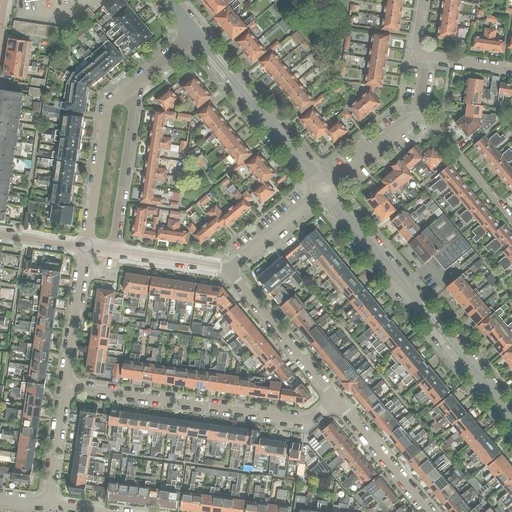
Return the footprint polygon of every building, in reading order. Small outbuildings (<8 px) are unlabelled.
[(102,26),(123,8),(127,5),(124,1),(125,0),(124,0),(112,0),(102,9),(107,15),(102,18),(103,19),(99,22),(102,26)] [(214,16),(234,0),(215,0),(206,8),(207,7),(212,14),(214,13),(215,14),(214,16)] [(216,21),(222,29),(224,27),(226,25),(237,16),(233,11),(244,1),(243,0),(237,0),(215,19),(216,19),(218,20),(216,21)] [(292,7),(287,0),(286,0),(280,5),(286,12),(292,7)] [(452,0),(443,0),(442,12),(458,14),(460,1),(452,0)] [(403,6),(385,3),(383,16),(401,19),(403,6)] [(112,20),(117,25),(107,33),(111,37),(120,29),(135,16),(134,14),(135,13),(129,5),(112,20)] [(84,12),(90,19),(94,15),(89,8),(84,12)] [(79,16),(85,23),(90,19),(84,12),(79,16)] [(456,27),(458,14),(442,12),(440,24),(456,27)] [(124,35),(115,42),(118,46),(145,24),(144,24),(143,25),(141,24),(143,22),(137,15),(135,16),(120,29),(124,35)] [(75,20),(80,27),(85,23),(79,16),(75,20)] [(225,29),(224,30),(229,37),(231,36),(232,38),(231,38),(232,39),(236,36),(247,27),(253,22),(255,21),(251,16),(243,23),(238,18),(238,17),(237,16),(226,25),(224,27),(225,29)] [(383,16),(381,29),(394,31),(399,32),(401,19),(383,16)] [(70,23),(76,31),(80,27),(75,20),(70,23)] [(18,35),(20,22),(14,21),(12,34),(18,35)] [(20,22),(18,35),(25,36),(27,23),(20,22)] [(256,25),(253,22),(247,27),(250,30),(256,25)] [(27,23),(25,36),(29,36),(31,37),(33,24),(27,23)] [(64,26),(68,35),(71,34),(76,31),(70,23),(64,26)] [(33,24),(31,37),(38,38),(40,25),(33,24)] [(145,25),(145,24),(118,46),(122,51),(128,45),(133,50),(146,40),(146,41),(153,35),(147,26),(145,28),(143,26),(145,25)] [(454,40),(455,35),(456,27),(440,24),(438,37),(454,40)] [(40,25),(38,38),(41,38),(44,39),(46,26),(40,25)] [(46,26),(44,39),(50,40),(52,27),(46,26)] [(59,28),(63,37),(68,35),(64,26),(59,28)] [(52,27),(50,40),(54,40),(63,37),(59,28),(52,27)] [(472,48),(487,50),(488,45),(490,29),(484,28),(483,38),(474,36),(472,48)] [(497,30),(490,29),(488,45),(487,50),(503,53),(504,47),(505,41),(495,40),(497,30)] [(258,41),(249,31),(236,42),(244,52),(258,41)] [(304,41),(297,32),(290,38),(297,47),(304,41)] [(388,48),(390,34),(389,34),(389,35),(372,32),(370,45),(388,48)] [(103,45),(99,49),(114,67),(121,62),(120,60),(121,59),(123,60),(124,59),(121,55),(112,45),(104,36),(103,36),(100,39),(99,40),(103,45)] [(44,39),(41,38),(41,44),(40,45),(53,47),(54,40),(50,40),(44,39)] [(9,39),(7,51),(29,55),(30,47),(39,48),(39,44),(39,43),(31,42),(28,42),(16,40),(9,39)] [(258,41),(244,52),(252,63),(264,53),(266,51),(265,51),(258,41)] [(264,53),(266,56),(259,62),(267,72),(281,61),(273,52),(280,46),(277,41),(265,51),(266,51),(264,53)] [(309,47),(304,41),(300,44),(305,50),(309,47)] [(58,45),(56,52),(64,54),(65,46),(58,45)] [(388,48),(370,45),(368,59),(386,61),(388,48)] [(82,48),(78,51),(85,60),(80,65),(79,66),(87,76),(91,73),(97,82),(103,77),(102,75),(104,73),(105,75),(106,75),(90,56),(89,57),(86,53),(82,48)] [(89,50),(86,53),(89,57),(90,56),(106,75),(106,74),(105,72),(106,71),(108,73),(114,67),(99,49),(92,54),(89,50)] [(7,51),(6,64),(28,67),(29,55),(7,51)] [(317,65),(321,62),(317,57),(313,60),(317,65)] [(386,61),(368,59),(366,71),(384,74),(386,61)] [(267,72),(276,82),(289,71),(281,61),(267,72)] [(325,67),(321,62),(317,65),(321,71),(325,67)] [(4,76),(9,76),(16,78),(26,79),(28,67),(6,64),(4,76)] [(68,71),(65,75),(88,88),(89,89),(88,88),(91,86),(91,87),(97,82),(91,73),(87,76),(79,66),(76,68),(73,73),(73,72),(72,74),(68,71)] [(289,71),(276,82),(284,92),(298,81),(289,71)] [(366,71),(364,85),(370,86),(370,90),(373,95),(373,94),(374,87),(374,86),(381,87),(382,88),(384,74),(366,71)] [(65,75),(63,79),(68,82),(66,86),(65,93),(76,95),(76,97),(87,99),(89,92),(88,91),(88,88),(65,75)] [(181,87),(184,91),(190,97),(203,87),(194,76),(181,87)] [(45,80),(32,78),(31,85),(44,87),(45,80)] [(497,96),(499,83),(492,82),(490,90),(482,89),(484,81),(477,80),(476,79),(468,78),(467,80),(466,81),(466,84),(466,86),(466,87),(466,91),(465,91),(497,96)] [(293,103),(306,91),(298,81),(284,92),(293,103)] [(511,93),(511,85),(501,83),(498,101),(503,102),(503,97),(502,97),(503,95),(511,97),(511,93)] [(333,90),(336,94),(342,89),(339,85),(333,90)] [(203,87),(190,97),(198,108),(207,100),(211,97),(203,87)] [(28,95),(29,95),(41,97),(42,90),(29,88),(28,95)] [(175,103),(178,107),(179,107),(182,104),(178,99),(170,89),(157,100),(160,103),(163,108),(163,111),(167,112),(167,110),(175,103)] [(0,100),(0,101),(0,104),(0,122),(19,126),(23,105),(24,105),(25,101),(23,101),(24,94),(22,94),(22,93),(16,92),(7,91),(2,90),(2,92),(1,91),(0,94),(0,100)] [(370,90),(359,99),(370,112),(380,104),(373,95),(370,90)] [(293,103),(301,113),(312,104),(314,102),(306,91),(293,103)] [(497,96),(465,91),(466,91),(465,94),(465,95),(465,96),(464,97),(463,101),(464,102),(464,104),(468,104),(480,106),(481,98),(496,101),(497,96)] [(43,106),(42,111),(48,112),(58,114),(62,114),(63,114),(64,109),(80,112),(85,113),(85,112),(83,112),(84,110),(84,106),(86,106),(87,99),(76,97),(76,95),(65,93),(64,93),(64,94),(63,103),(55,101),(54,107),(43,106)] [(349,108),(360,121),(370,112),(359,99),(349,108)] [(209,103),(196,115),(204,125),(218,113),(209,103)] [(483,107),(480,106),(468,104),(466,113),(466,116),(466,117),(495,122),(496,118),(496,114),(491,114),(490,116),(482,114),(483,107)] [(321,118),(313,108),(300,119),(308,130),(321,118)] [(350,117),(351,116),(345,109),(340,114),(346,120),(347,119),(350,117)] [(174,113),(167,112),(163,111),(163,112),(154,110),(152,126),(164,128),(166,119),(174,120),(175,116),(175,113),(174,113)] [(218,113),(204,125),(212,135),(226,123),(218,113)] [(57,118),(57,120),(62,120),(61,126),(83,129),(83,128),(84,122),(84,121),(83,121),(82,121),(82,118),(82,117),(76,116),(63,114),(62,114),(58,114),(57,118)] [(479,128),(483,133),(487,130),(496,122),(495,122),(466,117),(462,120),(461,119),(461,120),(456,124),(456,125),(460,129),(467,138),(479,128)] [(317,140),(326,132),(325,132),(330,128),(329,127),(321,118),(308,130),(317,140)] [(334,142),(347,131),(338,120),(329,127),(330,128),(325,132),(326,132),(334,142)] [(16,146),(17,143),(19,126),(0,122),(0,155),(14,158),(16,146)] [(212,135),(208,139),(211,143),(215,139),(221,145),(235,134),(226,123),(212,135)] [(55,132),(55,136),(79,139),(80,136),(81,136),(81,137),(82,137),(82,135),(83,129),(61,126),(60,131),(59,131),(59,130),(56,130),(55,132)] [(152,126),(150,141),(171,145),(172,138),(163,137),(164,128),(152,126)] [(485,136),(478,142),(474,145),(481,153),(500,138),(500,137),(496,133),(489,139),(490,140),(489,141),(485,136)] [(229,155),(243,144),(235,134),(221,145),(229,155)] [(500,138),(481,153),(487,161),(498,152),(495,147),(496,148),(506,139),(503,135),(500,137),(500,138)] [(54,139),(54,141),(59,142),(58,147),(80,150),(80,144),(81,144),(81,143),(80,142),(80,143),(79,143),(79,139),(55,136),(54,139)] [(159,159),(161,149),(170,150),(171,145),(150,141),(148,157),(159,159)] [(241,162),(248,157),(251,154),(243,144),(229,155),(237,165),(230,171),(233,174),(244,166),(241,162)] [(430,170),(444,159),(436,150),(437,150),(433,145),(428,149),(429,150),(423,155),(428,161),(425,164),(430,170)] [(415,170),(424,182),(433,174),(430,170),(425,164),(428,161),(423,155),(416,146),(407,153),(408,154),(401,159),(404,163),(412,172),(415,170)] [(39,152),(38,156),(42,156),(56,158),(56,159),(76,162),(76,161),(76,157),(78,158),(79,158),(79,157),(79,151),(80,151),(80,150),(58,147),(57,152),(52,152),(52,154),(42,152),(39,152)] [(498,152),(487,161),(494,169),(511,153),(511,152),(509,149),(502,155),(502,156),(498,152)] [(511,153),(494,169),(500,176),(511,167),(508,163),(508,162),(509,163),(511,160),(511,153)] [(258,154),(244,165),(253,175),(267,164),(258,154)] [(0,155),(0,188),(9,190),(14,158),(0,155)] [(198,164),(203,160),(200,156),(195,160),(198,164)] [(159,159),(148,157),(145,172),(166,175),(167,169),(158,168),(159,159)] [(51,164),(51,166),(55,167),(54,172),(76,175),(76,174),(77,168),(77,167),(76,168),(75,167),(76,164),(76,162),(56,159),(56,161),(52,160),(51,164)] [(201,168),(206,164),(203,160),(198,164),(201,168)] [(395,170),(395,171),(393,172),(392,172),(406,189),(409,186),(406,183),(413,177),(399,161),(392,167),(392,168),(393,167),(395,170)] [(265,181),(266,182),(275,174),(267,164),(253,175),(260,184),(261,185),(265,181)] [(456,174),(449,166),(438,175),(442,180),(441,180),(440,179),(430,188),(434,192),(437,189),(456,174)] [(511,168),(511,167),(500,176),(507,184),(511,179),(511,168)] [(45,177),(44,182),(72,186),(73,183),(73,182),(74,182),(74,183),(75,183),(75,181),(76,176),(76,175),(54,172),(53,177),(49,176),(49,178),(45,177)] [(155,189),(156,180),(165,181),(166,175),(145,172),(143,188),(155,189)] [(393,194),(399,189),(402,192),(406,189),(392,172),(391,173),(390,175),(389,174),(389,175),(382,181),(385,184),(385,185),(393,194)] [(447,186),(451,191),(462,182),(456,174),(437,189),(440,193),(447,187),(447,186)] [(224,186),(229,182),(226,178),(221,182),(224,186)] [(261,185),(260,184),(252,191),(261,203),(274,192),(266,182),(265,181),(261,185)] [(72,186),(44,182),(44,185),(47,186),(47,187),(52,188),(51,193),(73,197),(73,196),(74,190),(74,189),(73,188),(73,189),(72,189),(72,186)] [(446,201),(450,205),(469,189),(462,182),(451,191),(455,195),(454,196),(453,195),(446,201)] [(232,185),(226,190),(231,195),(231,194),(236,190),(235,189),(232,185)] [(374,210),(374,211),(390,198),(394,195),(393,194),(385,185),(382,187),(381,187),(382,188),(379,190),(378,190),(377,191),(374,194),(374,193),(373,194),(374,194),(371,196),(370,197),(367,200),(367,199),(366,200),(372,207),(372,208),(373,208),(374,210)] [(5,220),(6,209),(9,190),(0,188),(0,220),(3,221),(3,220),(5,220)] [(143,188),(141,202),(162,205),(163,199),(154,198),(155,189),(143,188)] [(460,202),(464,206),(475,197),(469,189),(450,205),(453,209),(460,203),(460,202)] [(241,195),(237,190),(236,190),(231,194),(237,202),(230,207),(238,217),(251,207),(247,202),(248,202),(251,199),(252,199),(246,191),(241,195)] [(413,190),(409,193),(414,198),(417,195),(413,190)] [(50,199),(46,198),(45,203),(46,203),(53,205),(69,207),(70,203),(71,204),(72,204),(72,203),(73,197),(51,193),(50,199)] [(206,195),(202,198),(207,203),(210,200),(206,195)] [(464,206),(467,211),(466,210),(459,216),(463,221),(482,205),(475,197),(464,206)] [(202,198),(198,202),(202,207),(207,203),(202,198)] [(395,216),(405,208),(401,204),(395,209),(391,204),(393,202),(390,198),(374,211),(375,211),(376,211),(377,213),(377,214),(378,214),(383,220),(393,213),(395,216)] [(28,208),(28,213),(34,213),(37,214),(38,211),(39,202),(35,202),(29,201),(28,208)] [(39,202),(38,211),(45,212),(46,203),(45,203),(41,203),(39,202)] [(429,202),(425,206),(423,204),(410,216),(405,210),(391,221),(390,222),(396,229),(397,230),(398,229),(400,232),(421,214),(427,209),(429,207),(432,205),(429,202)] [(432,205),(429,207),(434,213),(439,208),(434,203),(433,204),(432,205)] [(49,213),(48,221),(51,221),(51,222),(52,222),(59,223),(63,224),(63,223),(64,224),(64,226),(69,226),(70,224),(71,224),(71,225),(72,225),(74,207),(73,207),(69,207),(53,205),(52,213),(49,213)] [(216,205),(211,209),(224,224),(224,225),(226,227),(238,217),(230,207),(230,208),(223,214),(216,205)] [(488,213),(482,205),(463,221),(466,225),(473,219),(472,218),(473,218),(477,222),(488,213)] [(158,209),(150,208),(137,206),(134,221),(146,222),(147,214),(157,215),(158,209)] [(195,212),(191,208),(191,207),(187,210),(191,216),(195,212)] [(211,219),(204,224),(212,234),(224,225),(224,224),(211,209),(206,213),(211,219)] [(475,236),(494,220),(488,213),(477,222),(480,226),(480,227),(479,226),(472,232),(475,236)] [(417,224),(425,218),(421,214),(400,232),(402,234),(401,235),(402,235),(408,243),(409,242),(408,241),(422,230),(417,224)] [(418,254),(417,258),(423,266),(427,263),(426,262),(433,256),(445,271),(472,248),(444,214),(409,243),(410,244),(409,246),(414,252),(415,250),(418,254)] [(156,233),(155,239),(156,239),(172,241),(175,220),(169,219),(167,228),(157,227),(157,231),(156,233)] [(172,241),(187,244),(189,232),(179,230),(180,221),(175,220),(172,241)] [(489,237),(492,235),(501,228),(494,220),(475,236),(472,238),(476,243),(486,234),(485,234),(486,233),(489,237)] [(134,221),(132,236),(155,239),(156,233),(152,232),(145,231),(146,222),(134,221)] [(197,230),(191,223),(187,227),(201,244),(212,234),(204,224),(197,230)] [(501,228),(492,235),(496,239),(495,240),(495,239),(484,248),(488,252),(491,249),(510,234),(503,226),(501,228)] [(291,264),(297,259),(299,261),(300,259),(300,260),(324,240),(323,240),(315,231),(307,238),(305,237),(300,242),(301,243),(285,256),(291,264)] [(501,246),(505,251),(511,245),(511,235),(510,234),(491,249),(494,253),(501,248),(500,247),(501,246)] [(303,263),(307,260),(312,266),(316,262),(317,263),(332,251),(332,250),(326,243),(326,244),(323,241),(324,240),(300,260),(303,263)] [(511,245),(505,251),(502,253),(506,257),(505,258),(505,257),(498,263),(501,267),(511,258),(511,245)] [(316,262),(312,266),(308,269),(311,273),(319,266),(325,273),(340,260),(335,253),(334,253),(332,251),(317,263),(316,262)] [(304,283),(286,262),(283,258),(270,268),(282,282),(290,275),(300,286),(304,283)] [(511,264),(511,258),(501,267),(505,271),(511,265),(511,264)] [(24,264),(23,272),(42,274),(61,277),(61,273),(62,274),(63,265),(52,263),(52,262),(44,261),(43,267),(31,265),(32,260),(31,260),(25,259),(24,264)] [(330,278),(322,285),(322,286),(325,289),(330,285),(333,282),(347,270),(345,267),(346,266),(340,260),(325,273),(330,278)] [(479,260),(473,265),(477,269),(483,264),(479,260)] [(280,284),(282,282),(270,268),(258,279),(279,305),(290,296),(280,284)] [(308,269),(303,273),(306,277),(311,273),(308,269)] [(335,290),(330,295),(333,299),(357,280),(356,279),(356,280),(353,277),(354,276),(348,269),(347,270),(333,282),(330,285),(335,290)] [(124,292),(129,292),(130,293),(130,297),(129,307),(134,307),(139,275),(138,275),(137,276),(135,276),(136,275),(126,273),(126,278),(125,285),(124,292)] [(59,285),(61,277),(42,274),(42,276),(43,276),(42,280),(37,279),(37,284),(58,287),(58,285),(59,285)] [(466,278),(463,274),(446,288),(450,292),(449,293),(453,297),(453,296),(454,297),(469,285),(464,280),(466,278)] [(139,275),(134,307),(138,308),(139,298),(140,299),(141,294),(147,295),(150,277),(142,276),(141,277),(139,276),(139,275)] [(491,275),(485,280),(489,284),(495,279),(491,275)] [(160,279),(152,277),(149,296),(155,297),(154,301),(155,301),(154,310),(158,311),(163,279),(162,279),(162,280),(160,280),(160,279)] [(163,279),(158,311),(163,311),(164,302),(165,302),(165,298),(171,299),(174,281),(166,279),(166,280),(164,280),(164,279),(163,279)] [(495,279),(489,284),(492,288),(498,283),(495,279)] [(357,280),(333,299),(336,302),(344,296),(349,302),(350,303),(365,290),(359,283),(356,281),(357,280)] [(182,282),(174,281),(171,299),(177,300),(176,304),(177,304),(175,313),(180,314),(185,282),(184,282),(184,283),(182,283),(182,282)] [(193,302),(195,289),(196,284),(188,283),(188,284),(186,283),(186,282),(185,282),(180,314),(184,315),(186,305),(193,306),(193,302)] [(37,284),(36,289),(41,290),(41,296),(57,298),(59,290),(58,290),(58,287),(37,284)] [(198,285),(197,290),(195,303),(202,304),(201,311),(206,312),(210,286),(209,286),(209,287),(207,287),(207,286),(198,284),(198,285)] [(469,285),(454,297),(455,298),(454,299),(458,303),(458,302),(462,306),(479,292),(475,288),(473,290),(469,285)] [(211,286),(210,286),(206,312),(211,313),(212,305),(217,306),(218,306),(220,297),(226,292),(222,288),(213,287),(213,288),(211,287),(211,286)] [(289,286),(285,290),(290,296),(294,292),(289,286)] [(98,299),(97,302),(114,304),(122,306),(123,301),(123,300),(124,294),(120,294),(119,298),(118,298),(118,299),(114,299),(115,297),(115,292),(111,291),(110,292),(102,291),(102,290),(98,290),(97,299),(98,299)] [(371,297),(365,290),(350,303),(354,308),(346,314),(350,319),(374,300),(373,299),(372,299),(370,298),(371,297)] [(218,306),(217,306),(217,310),(218,312),(215,316),(219,320),(222,317),(237,305),(231,299),(229,298),(230,297),(226,292),(220,297),(218,306)] [(479,292),(462,306),(465,310),(464,311),(468,315),(469,314),(469,315),(484,303),(479,298),(481,296),(479,292)] [(500,298),(504,302),(505,302),(510,298),(506,293),(500,298)] [(312,303),(317,299),(314,294),(303,303),(296,295),(281,307),(292,320),(304,309),(312,303)] [(18,303),(55,309),(55,306),(56,306),(57,298),(41,296),(40,301),(34,301),(30,300),(19,299),(18,303)] [(374,300),(350,319),(354,324),(362,317),(366,323),(382,310),(378,305),(376,303),(375,303),(374,301),(374,300)] [(96,302),(95,310),(96,310),(96,313),(121,316),(121,311),(113,310),(114,304),(97,302),(96,302)] [(17,308),(38,311),(37,317),(54,320),(55,312),(54,312),(55,309),(18,303),(17,308)] [(477,325),(481,322),(494,311),(491,307),(488,309),(484,303),(469,315),(470,316),(469,317),(473,321),(474,320),(477,325)] [(486,335),(486,336),(503,321),(499,316),(504,313),(503,312),(508,308),(505,304),(478,327),(479,327),(482,330),(481,331),(484,335),(486,335)] [(237,305),(222,317),(226,321),(220,326),(223,330),(243,314),(241,312),(242,311),(237,305)] [(308,314),(304,309),(292,320),(293,321),(293,322),(295,325),(296,325),(298,328),(311,317),(311,318),(318,312),(314,309),(308,314)] [(370,328),(363,334),(367,339),(372,335),(375,333),(374,332),(390,319),(389,319),(387,317),(388,317),(382,310),(366,323),(370,328)] [(94,315),(93,323),(94,323),(94,324),(99,324),(111,326),(111,320),(120,321),(123,322),(124,317),(121,316),(96,313),(95,315),(94,315)] [(311,317),(298,328),(299,329),(299,331),(301,333),(303,333),(306,337),(329,317),(326,313),(315,322),(311,318),(311,317)] [(243,314),(223,330),(226,334),(232,329),(236,333),(250,321),(245,315),(244,316),(243,314)] [(16,321),(15,325),(19,326),(19,325),(52,330),(52,327),(53,328),(54,320),(37,317),(36,323),(27,322),(22,322),(16,321)] [(329,317),(306,337),(308,339),(308,341),(310,343),(311,343),(312,344),(325,334),(320,329),(332,320),(329,317)] [(376,340),(371,344),(372,345),(375,349),(398,330),(398,329),(397,329),(395,328),(396,327),(390,319),(374,332),(375,333),(372,335),(376,340)] [(239,337),(233,341),(233,342),(236,346),(256,330),(254,328),(255,327),(250,321),(236,333),(239,337)] [(493,345),(494,345),(511,330),(511,329),(511,322),(507,326),(503,321),(486,336),(487,336),(486,337),(490,341),(491,341),(494,344),(493,345)] [(94,324),(92,336),(118,340),(118,335),(119,334),(110,333),(111,326),(99,324),(94,324)] [(15,325),(15,329),(21,330),(26,330),(26,331),(35,332),(34,338),(51,341),(52,333),(51,333),(52,330),(19,325),(19,326),(15,325)] [(200,326),(198,334),(205,335),(206,326),(200,326)] [(212,338),(213,332),(214,327),(206,326),(205,335),(205,337),(212,338)] [(236,346),(232,350),(235,353),(239,349),(245,344),(249,349),(249,350),(263,339),(262,338),(263,337),(258,331),(257,331),(256,330),(236,346)] [(325,334),(312,344),(313,345),(313,347),(315,349),(316,349),(319,353),(343,333),(340,330),(328,338),(325,334)] [(398,330),(375,349),(379,354),(387,347),(391,353),(399,347),(400,347),(400,348),(405,345),(408,342),(408,341),(407,340),(401,333),(400,333),(398,331),(399,331),(398,330)] [(501,355),(505,351),(511,345),(511,331),(511,330),(494,345),(494,346),(497,350),(498,350),(501,354),(500,354),(501,355)] [(343,333),(319,353),(321,356),(321,357),(323,359),(325,360),(325,361),(338,350),(334,345),(345,336),(343,333)] [(363,334),(356,339),(361,345),(367,339),(363,334)] [(90,348),(90,349),(109,351),(107,351),(108,344),(117,345),(117,344),(118,340),(92,336),(90,348)] [(19,343),(18,347),(49,352),(49,349),(50,349),(51,341),(34,338),(33,344),(28,343),(24,343),(24,344),(19,343)] [(254,354),(243,363),(246,367),(270,347),(269,346),(270,345),(265,339),(264,339),(263,339),(249,350),(250,350),(254,354)] [(393,355),(390,357),(396,364),(391,368),(393,371),(417,352),(416,351),(415,352),(414,350),(415,349),(408,342),(405,345),(400,348),(400,347),(399,347),(391,353),(392,354),(393,355)] [(122,373),(121,378),(129,379),(130,378),(132,379),(137,346),(137,344),(133,344),(132,349),(132,348),(131,353),(130,353),(129,361),(124,360),(122,373)] [(158,349),(153,382),(156,382),(155,383),(162,384),(163,383),(164,383),(166,366),(161,365),(162,357),(161,357),(162,346),(158,345),(158,349)] [(338,350),(325,361),(326,362),(326,363),(328,366),(330,366),(332,368),(356,349),(353,345),(342,354),(338,350)] [(137,346),(132,379),(134,379),(134,380),(141,381),(141,380),(143,380),(145,363),(139,362),(141,346),(137,346)] [(18,347),(18,351),(23,352),(27,353),(26,359),(31,360),(48,362),(49,354),(48,354),(49,352),(18,347)] [(249,371),(260,362),(264,366),(278,355),(273,348),(272,349),(270,347),(246,367),(249,371)] [(511,347),(502,356),(502,357),(503,356),(506,359),(506,361),(509,364),(510,364),(511,365),(511,363),(511,347)] [(145,363),(143,380),(144,380),(144,381),(151,382),(151,381),(153,382),(158,349),(153,348),(152,358),(150,358),(149,358),(147,359),(146,360),(146,361),(146,363),(145,363)] [(90,349),(89,360),(115,364),(121,365),(121,364),(121,359),(116,358),(110,357),(108,356),(109,351),(90,349)] [(338,376),(339,377),(351,367),(347,361),(358,352),(356,349),(332,368),(335,372),(335,373),(337,376),(338,376)] [(179,353),(175,385),(177,385),(177,386),(184,387),(184,386),(186,386),(188,369),(186,369),(187,366),(181,365),(183,351),(179,351),(179,353)] [(201,356),(196,388),(199,388),(199,389),(205,390),(206,389),(207,389),(209,372),(204,371),(205,364),(204,364),(206,352),(202,351),(201,356)] [(217,361),(217,365),(216,365),(215,373),(209,372),(207,389),(208,389),(208,390),(215,391),(215,390),(217,391),(223,352),(218,352),(217,361)] [(223,352),(217,391),(220,391),(219,392),(226,393),(227,392),(228,392),(230,375),(224,374),(225,366),(227,353),(223,352)] [(417,352),(393,371),(396,375),(397,376),(405,370),(409,375),(425,362),(419,355),(418,355),(417,354),(418,353),(417,352)] [(166,366),(164,383),(165,383),(165,384),(172,385),(172,384),(175,385),(179,355),(178,355),(174,354),(173,359),(172,367),(166,366)] [(188,369),(186,386),(187,386),(188,388),(194,388),(194,387),(196,388),(201,356),(196,355),(195,366),(189,365),(188,369)] [(283,361),(278,355),(264,366),(267,370),(261,375),(263,378),(265,378),(274,372),(275,371),(280,367),(284,363),(282,361),(283,361)] [(16,364),(15,369),(20,369),(24,370),(45,373),(46,370),(47,370),(48,362),(31,360),(30,366),(16,363),(16,364)] [(89,360),(87,372),(103,375),(103,374),(105,374),(106,371),(114,372),(115,364),(89,360)] [(346,387),(360,376),(359,375),(358,375),(369,365),(366,361),(355,371),(351,367),(339,377),(340,378),(339,379),(345,386),(346,387)] [(409,375),(401,381),(406,386),(413,380),(418,385),(433,372),(428,365),(427,365),(425,363),(426,363),(425,362),(409,375)] [(241,367),(238,363),(237,364),(235,376),(230,375),(228,392),(229,392),(229,393),(235,394),(236,393),(238,394),(238,395),(240,376),(241,369),(241,367)] [(284,363),(280,367),(275,371),(279,377),(288,369),(284,363)] [(360,376),(346,387),(352,394),(353,394),(354,395),(367,385),(371,381),(367,376),(373,370),(371,367),(360,376)] [(391,368),(385,373),(388,376),(393,371),(391,368)] [(285,381),(293,375),(288,369),(279,377),(284,382),(285,381)] [(24,370),(24,374),(29,375),(28,377),(29,378),(28,382),(28,383),(45,385),(45,384),(46,376),(45,376),(45,373),(24,370)] [(393,371),(388,376),(391,379),(396,375),(393,371)] [(245,377),(240,376),(238,395),(246,396),(246,395),(249,395),(252,377),(248,372),(246,373),(245,377)] [(274,372),(265,378),(268,381),(270,382),(268,399),(276,400),(276,399),(279,399),(281,381),(274,372)] [(433,372),(418,385),(422,390),(414,396),(415,397),(418,401),(442,382),(441,381),(440,382),(439,380),(439,379),(433,372)] [(285,381),(292,390),(296,395),(295,402),(303,403),(304,404),(312,398),(301,384),(301,385),(293,375),(285,381)] [(252,377),(249,395),(251,395),(251,397),(258,397),(266,399),(267,394),(268,381),(265,378),(263,378),(261,378),(258,377),(257,377),(252,377)] [(385,384),(382,380),(370,389),(367,385),(354,395),(355,396),(355,398),(357,400),(358,400),(361,403),(380,388),(380,387),(385,384)] [(430,400),(434,405),(450,392),(444,385),(443,385),(442,383),(443,383),(442,382),(418,401),(422,406),(430,400)] [(12,388),(12,392),(42,397),(42,394),(44,394),(45,386),(45,385),(28,383),(22,383),(21,388),(21,389),(16,389),(12,388)] [(380,388),(361,403),(363,407),(363,408),(365,411),(367,411),(368,412),(380,401),(376,396),(382,391),(380,388)] [(281,396),(281,400),(284,400),(287,401),(295,403),(295,402),(296,395),(292,390),(282,389),(281,396)] [(12,392),(11,396),(15,397),(15,398),(16,398),(25,399),(24,405),(41,407),(43,399),(42,399),(42,397),(12,392)] [(440,412),(432,418),(435,421),(436,423),(459,404),(458,404),(455,402),(456,401),(457,400),(451,394),(448,397),(436,407),(440,412)] [(380,401),(368,412),(369,413),(368,413),(371,418),(372,417),(375,421),(398,400),(395,397),(384,406),(380,401)] [(398,400),(375,421),(377,423),(377,425),(379,427),(381,427),(381,428),(394,418),(390,413),(401,403),(398,400)] [(452,426),(467,414),(466,414),(467,413),(462,407),(461,408),(461,407),(460,408),(458,405),(459,405),(459,404),(436,423),(439,427),(448,420),(452,426)] [(7,408),(6,413),(39,418),(39,415),(40,415),(41,407),(24,405),(23,411),(18,410),(7,408)] [(81,406),(80,412),(81,412),(81,415),(96,418),(96,417),(100,418),(107,419),(108,419),(108,415),(97,413),(98,408),(97,408),(97,407),(90,406),(90,407),(81,406)] [(110,415),(109,425),(114,426),(113,433),(113,437),(112,441),(116,442),(121,411),(118,411),(118,410),(111,409),(111,410),(110,415)] [(116,442),(115,451),(118,452),(120,438),(121,438),(123,427),(129,428),(131,412),(124,411),(124,412),(121,411),(116,442)] [(138,413),(131,412),(129,428),(134,429),(133,435),(132,444),(136,445),(141,414),(138,414),(138,413)] [(5,418),(16,420),(17,420),(17,419),(22,420),(21,426),(38,429),(39,421),(38,421),(39,418),(6,413),(5,418)] [(412,417),(409,413),(398,423),(394,418),(381,428),(382,429),(382,431),(384,433),(386,433),(388,436),(412,417)] [(136,445),(134,454),(138,455),(141,440),(143,430),(148,431),(151,415),(144,414),(143,415),(141,414),(136,445)] [(457,431),(451,436),(454,440),(475,424),(472,420),(473,419),(468,414),(467,415),(467,414),(452,426),(457,431)] [(80,415),(79,422),(80,422),(79,425),(106,429),(107,424),(99,423),(95,423),(96,418),(81,415),(80,415)] [(152,447),(156,448),(157,443),(157,439),(160,417),(158,417),(158,416),(151,415),(148,431),(153,432),(152,442),(152,447)] [(157,439),(161,440),(161,439),(162,433),(168,434),(170,417),(163,416),(163,417),(160,417),(157,439)] [(170,440),(172,441),(172,445),(171,454),(175,454),(180,420),(177,419),(177,418),(170,417),(168,434),(168,436),(168,438),(169,439),(170,440)] [(412,417),(388,436),(391,440),(390,440),(394,445),(394,444),(395,445),(408,434),(404,429),(410,424),(415,420),(412,417)] [(183,420),(180,420),(175,454),(177,455),(179,455),(179,451),(182,451),(183,442),(181,442),(182,436),(188,437),(190,420),(183,419),(183,420)] [(190,420),(188,437),(193,437),(192,444),(191,453),(195,453),(200,423),(197,422),(197,421),(190,420)] [(201,438),(207,439),(210,423),(203,422),(203,423),(200,423),(195,453),(194,459),(194,463),(198,464),(201,438)] [(316,451),(340,431),(337,428),(337,426),(335,424),(334,423),(333,422),(325,428),(324,428),(322,430),(322,431),(321,432),(325,438),(319,443),(314,438),(309,442),(316,451)] [(210,423),(207,439),(213,440),(210,455),(215,456),(219,425),(217,425),(217,424),(210,423)] [(475,424),(454,440),(457,444),(463,439),(468,445),(479,436),(483,433),(482,432),(483,431),(478,426),(477,427),(475,424)] [(78,428),(77,435),(93,437),(94,431),(105,433),(106,429),(79,425),(79,428),(78,428)] [(219,425),(215,456),(219,457),(219,452),(220,452),(221,441),(227,442),(229,426),(222,425),(222,426),(219,425)] [(3,430),(3,434),(36,439),(36,437),(37,437),(38,429),(21,426),(20,432),(16,432),(3,430)] [(229,426),(227,442),(232,443),(231,449),(231,453),(230,458),(234,459),(239,428),(236,428),(236,427),(229,426)] [(233,469),(237,469),(241,444),(246,445),(247,445),(249,429),(242,428),(242,429),(239,428),(234,459),(233,469)] [(249,429),(247,445),(246,445),(244,460),(248,461),(249,456),(251,445),(252,445),(252,446),(256,446),(257,437),(258,437),(259,431),(259,430),(252,429),(252,430),(249,430),(249,429)] [(408,434),(395,445),(396,446),(395,446),(399,451),(399,450),(402,453),(421,437),(426,433),(423,430),(412,439),(408,434)] [(340,431),(316,451),(319,454),(330,445),(334,450),(347,439),(346,439),(346,437),(344,435),(343,434),(340,431)] [(474,452),(468,458),(471,462),(493,443),(492,444),(489,441),(490,440),(486,435),(484,435),(483,434),(483,433),(479,436),(468,445),(469,446),(470,447),(474,452)] [(3,434),(2,439),(16,441),(19,442),(18,448),(35,450),(36,442),(35,442),(36,439),(3,434)] [(77,435),(76,442),(77,442),(76,444),(98,448),(98,447),(99,443),(92,442),(93,437),(77,435)] [(451,436),(445,441),(448,445),(454,440),(451,436)] [(256,446),(252,471),(256,472),(257,465),(258,465),(260,454),(265,454),(268,438),(261,437),(261,438),(258,438),(258,437),(257,437),(256,446)] [(407,461),(408,460),(409,462),(422,451),(417,446),(424,440),(421,437),(402,453),(405,456),(404,457),(407,461)] [(268,438),(265,454),(271,455),(269,466),(270,466),(269,471),(273,471),(272,474),(273,474),(278,441),(275,440),(275,439),(268,438)] [(334,450),(339,455),(332,461),(327,465),(330,469),(354,448),(351,445),(352,444),(349,441),(348,441),(347,439),(334,450)] [(280,457),(285,457),(288,442),(287,442),(287,441),(280,440),(280,441),(278,441),(273,474),(277,475),(279,463),(280,457)] [(429,445),(422,451),(409,462),(411,464),(410,464),(415,470),(429,459),(425,454),(437,445),(433,441),(429,445)] [(289,459),(288,464),(293,465),(299,466),(298,470),(297,475),(303,476),(304,469),(305,464),(306,456),(301,456),(302,444),(301,444),(299,444),(300,443),(292,442),(292,443),(291,443),(291,448),(289,459)] [(493,443),(471,462),(473,465),(480,459),(486,466),(496,457),(500,454),(499,453),(500,452),(500,451),(496,447),(494,448),(492,444),(493,444),(493,443)] [(101,452),(102,448),(98,448),(76,444),(76,447),(75,447),(74,454),(90,456),(91,451),(101,452)] [(0,451),(0,455),(32,461),(33,458),(34,458),(35,450),(18,448),(17,454),(16,454),(0,451)] [(354,448),(330,469),(332,471),(337,467),(338,468),(344,462),(349,468),(362,457),(361,456),(361,455),(359,452),(357,452),(354,448)] [(73,464),(104,468),(105,464),(100,464),(96,462),(90,461),(90,456),(74,454),(73,461),(74,461),(73,464)] [(0,455),(0,461),(16,463),(16,464),(16,468),(14,468),(16,469),(15,469),(32,472),(33,464),(32,463),(32,461),(0,455)] [(483,478),(484,480),(487,483),(511,464),(510,463),(509,463),(508,464),(506,461),(506,459),(504,457),(502,456),(501,455),(487,467),(491,472),(483,478)] [(343,487),(369,466),(366,462),(366,461),(364,458),(363,458),(362,457),(349,468),(353,473),(347,478),(346,478),(341,482),(344,486),(343,487)] [(429,459),(415,470),(421,477),(423,478),(444,461),(440,457),(433,463),(429,459)] [(107,494),(107,498),(109,499),(109,500),(117,501),(119,483),(114,483),(117,460),(112,459),(107,494)] [(310,471),(319,481),(330,472),(322,461),(310,471)] [(444,461),(423,478),(424,480),(424,481),(429,487),(443,476),(439,471),(447,465),(444,461)] [(119,483),(117,501),(125,502),(125,501),(127,501),(132,466),(132,463),(129,462),(128,462),(125,484),(119,483)] [(93,476),(94,471),(103,472),(104,468),(73,464),(73,467),(72,467),(71,473),(72,474),(93,476)] [(477,491),(477,492),(481,496),(492,487),(491,486),(499,480),(504,486),(511,479),(511,468),(510,466),(511,466),(511,465),(511,464),(487,483),(482,487),(477,491)] [(0,473),(12,475),(12,480),(16,481),(20,482),(20,481),(23,481),(22,482),(31,483),(32,476),(31,476),(32,473),(32,472),(15,469),(16,469),(14,468),(0,466),(0,473)] [(132,466),(127,501),(130,501),(129,502),(137,504),(140,486),(134,486),(135,475),(136,467),(132,466)] [(359,479),(363,485),(376,475),(375,473),(375,472),(373,469),(372,469),(369,466),(343,487),(346,490),(359,479)] [(183,491),(181,505),(180,510),(189,511),(189,510),(191,510),(195,485),(197,473),(192,472),(190,489),(189,488),(189,492),(183,491)] [(236,485),(232,511),(243,511),(245,500),(240,500),(240,496),(239,496),(242,474),(238,473),(237,478),(236,485)] [(443,476),(429,487),(434,494),(435,493),(437,495),(458,477),(454,473),(446,480),(443,476)] [(106,483),(107,478),(93,476),(72,474),(72,476),(71,476),(70,483),(86,485),(87,480),(97,482),(97,481),(102,482),(101,482),(106,483)] [(160,489),(158,506),(165,508),(166,507),(168,507),(172,480),(173,474),(168,474),(167,479),(165,490),(160,489)] [(384,482),(378,476),(364,487),(367,492),(360,498),(363,502),(384,485),(383,483),(384,482)] [(140,486),(137,504),(145,505),(145,504),(148,504),(151,477),(146,477),(145,487),(140,486)] [(151,477),(148,504),(150,504),(150,505),(158,506),(160,489),(154,488),(156,478),(151,477)] [(437,497),(443,504),(457,492),(453,487),(460,481),(458,477),(437,495),(438,497),(437,497)] [(500,498),(501,500),(503,503),(511,495),(511,479),(504,486),(508,491),(500,498)] [(172,480),(168,507),(170,507),(170,508),(178,509),(179,504),(181,492),(175,491),(176,481),(172,480)] [(478,482),(473,487),(477,491),(482,487),(478,482)] [(84,495),(85,495),(85,491),(86,490),(99,492),(98,497),(105,498),(106,488),(86,485),(70,483),(71,483),(70,486),(69,486),(68,493),(77,494),(77,495),(84,496),(84,495)] [(198,490),(198,485),(195,485),(191,510),(193,510),(193,511),(196,511),(201,511),(204,494),(198,494),(199,490),(198,490)] [(224,497),(222,511),(232,511),(236,485),(232,485),(231,495),(230,495),(230,498),(224,497)] [(256,511),(260,489),(261,486),(256,485),(254,498),(253,502),(247,501),(245,511),(256,511)] [(374,499),(377,504),(392,492),(387,486),(386,486),(384,485),(363,502),(366,506),(374,499)] [(204,494),(201,511),(211,511),(215,488),(211,487),(211,492),(209,492),(209,495),(204,494)] [(474,492),(471,487),(460,496),(457,492),(443,504),(448,510),(449,509),(450,511),(474,492)] [(215,488),(211,511),(222,511),(224,497),(225,494),(218,493),(219,488),(215,488)] [(263,499),(264,494),(265,489),(260,489),(256,511),(268,511),(269,504),(263,503),(264,499),(263,499)] [(269,504),(268,511),(279,511),(282,490),(277,489),(276,501),(275,501),(275,505),(269,504)] [(290,511),(291,507),(285,506),(286,502),(285,502),(287,491),(282,490),(279,511),(290,511)] [(377,504),(370,510),(371,511),(375,511),(381,508),(384,511),(385,511),(386,511),(390,508),(392,506),(394,505),(399,501),(393,494),(393,495),(391,493),(392,492),(377,504)] [(466,511),(470,509),(466,504),(477,495),(474,492),(450,511),(466,511)] [(360,505),(363,502),(360,498),(356,494),(353,496),(357,500),(360,505)] [(295,502),(293,511),(309,511),(310,510),(311,501),(312,495),(307,495),(306,503),(295,502)] [(511,501),(511,495),(503,503),(506,507),(511,501)] [(493,511),(491,508),(486,511),(485,511),(482,507),(486,503),(482,498),(481,503),(475,507),(479,511),(493,511)] [(310,510),(309,511),(321,511),(322,501),(318,500),(316,511),(310,510)]
